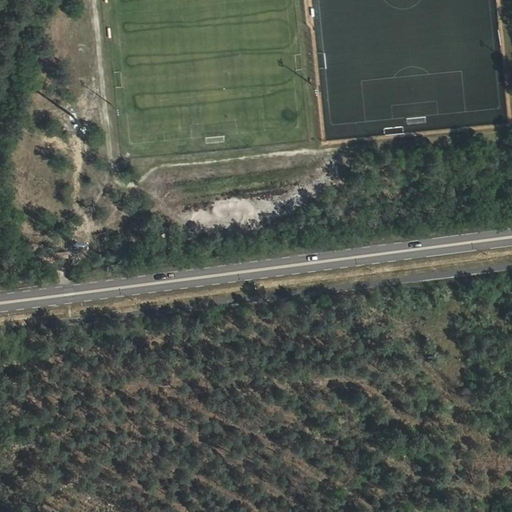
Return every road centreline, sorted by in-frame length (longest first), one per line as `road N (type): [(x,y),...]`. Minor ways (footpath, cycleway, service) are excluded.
road 1 (track): [(0,204),(26,102),(95,117),(98,142),(72,181),(90,223),(150,209),(198,225),(289,209),(369,145),(511,126)]
road 2 (primary): [(511,236),(0,302)]
